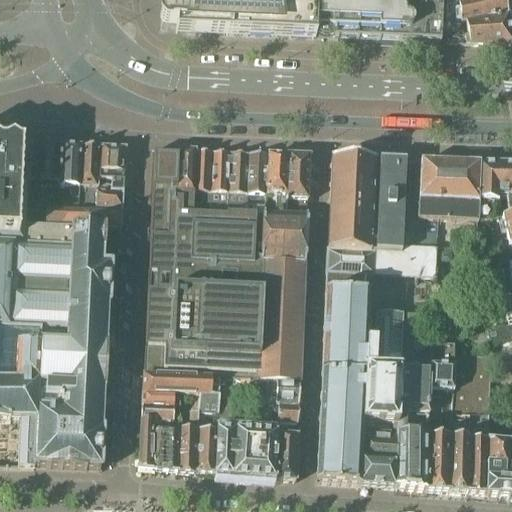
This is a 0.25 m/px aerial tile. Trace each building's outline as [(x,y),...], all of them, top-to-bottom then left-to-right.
[(314,36),(315,26),(334,26),(333,42),(439,46),(441,5),(401,3),(400,0),(159,0),(160,1),(162,1),(162,0),(168,0),(167,12),(164,12),(161,14),(159,17),(159,19),(159,20),(160,24),(163,26),(167,27),(175,27),(175,35),(312,41),(314,36)] [(506,13),(503,0),(493,0),(460,6),(444,8),(444,22),(463,21),(506,13)] [(457,36),(443,36),(443,47),(511,49),(511,43),(506,13),(463,21),(444,22),(444,27),(452,27),(460,27),(463,38),(466,37),(467,38),(468,42),(464,42),(464,40),(458,41),(457,36)] [(0,245),(22,247),(26,211),(27,189),(29,148),(0,147),(0,245)] [(27,189),(26,211),(37,211),(37,194),(32,194),(32,189),(44,190),(60,190),(62,150),(46,150),(29,148),(27,189)] [(62,150),(60,190),(69,191),(69,195),(70,195),(70,201),(63,201),(63,210),(61,210),(61,212),(77,212),(80,151),(62,150)] [(80,151),(77,212),(97,212),(97,191),(99,152),(80,151)] [(122,195),(124,153),(99,151),(99,152),(97,191),(100,191),(100,194),(122,195)] [(301,319),(303,268),(260,266),(262,220),(245,219),(226,219),(210,218),(192,217),(192,206),(192,196),(176,195),(178,154),(153,153),(143,379),(218,383),(239,384),(256,386),(257,385),(264,385),(298,386),(301,335),(302,319),(301,319)] [(192,196),(194,155),(178,154),(176,195),(192,196)] [(210,197),(211,156),(194,155),(192,196),(202,197),(201,206),(192,206),(192,217),(210,218),(210,207),(210,197)] [(226,219),(227,205),(227,197),(228,157),(211,156),(210,197),(222,197),(222,207),(210,207),(210,218),(226,219)] [(245,219),(248,157),(228,157),(227,197),(237,198),(237,202),(240,202),(240,205),(227,205),(226,219),(245,219)] [(266,201),(267,159),(248,157),(245,219),(262,220),(265,220),(265,217),(266,201)] [(267,159),(266,200),(276,200),(276,201),(284,201),(285,201),(286,159),(267,159)] [(284,204),(283,218),(289,218),(306,218),(307,204),(309,160),(286,159),(285,201),(284,201),(284,204)] [(327,251),(369,253),(374,163),(330,161),(327,251)] [(400,254),(401,250),(405,164),(379,163),(374,253),(400,254)] [(477,168),(439,166),(420,165),(417,223),(477,226),(476,224),(479,167),(477,168)] [(511,168),(479,167),(476,224),(477,226),(492,222),(493,205),(498,206),(498,201),(505,201),(508,218),(511,217),(511,168)] [(100,191),(97,191),(97,212),(121,212),(122,195),(100,194),(100,191)] [(44,214),(44,226),(44,230),(69,231),(95,232),(96,219),(120,220),(121,212),(97,212),(77,212),(61,212),(45,211),(44,214)] [(306,222),(306,220),(265,217),(265,220),(262,220),(260,266),(303,268),(304,268),(304,266),(303,266),(306,222)] [(511,217),(508,218),(502,220),(508,247),(511,245),(511,217)] [(119,235),(120,220),(96,219),(95,232),(103,232),(103,231),(117,232),(117,235),(119,235)] [(475,231),(476,241),(487,239),(485,229),(475,231)] [(102,253),(102,251),(103,232),(95,232),(69,231),(68,249),(22,247),(0,245),(0,425),(33,426),(32,447),(32,472),(32,471),(44,471),(45,472),(85,474),(85,473),(100,474),(102,432),(99,432),(101,394),(102,393),(103,393),(103,388),(102,388),(102,382),(103,382),(104,376),(102,376),(103,365),(104,365),(104,360),(103,360),(104,354),(105,354),(105,348),(104,348),(104,347),(103,347),(105,309),(108,309),(110,268),(100,267),(101,253),(102,253)] [(418,235),(417,251),(434,252),(434,235),(418,235)] [(493,254),(502,252),(499,241),(490,243),(493,254)] [(369,253),(327,251),(327,254),(326,254),(316,487),(359,491),(360,435),(361,425),(398,426),(398,414),(400,371),(403,316),(375,315),(374,358),(366,357),(367,346),(369,345),(369,339),(367,337),(369,297),(367,297),(368,280),(434,283),(435,252),(434,252),(417,251),(401,250),(400,254),(374,253),(374,255),(369,255),(369,253)] [(504,315),(508,328),(486,333),(490,348),(511,342),(511,296),(507,298),(510,313),(504,315)] [(452,395),(454,359),(454,348),(430,347),(428,373),(427,400),(439,401),(443,398),(443,394),(452,395)] [(470,353),(470,360),(490,362),(490,351),(483,351),(483,353),(470,353)] [(490,362),(470,360),(454,359),(452,395),(451,418),(470,420),(488,421),(490,362)] [(428,373),(400,371),(398,414),(427,416),(427,400),(428,373)] [(217,402),(218,383),(143,379),(142,398),(180,400),(189,400),(198,401),(217,402)] [(232,481),(235,434),(224,433),(225,424),(230,425),(231,411),(238,412),(238,409),(239,388),(239,384),(218,383),(217,402),(217,409),(216,419),(215,436),(214,479),(232,481)] [(297,410),(298,386),(264,385),(263,404),(276,405),(276,409),(297,410)] [(254,389),(239,388),(238,409),(258,410),(259,401),(254,401),(254,389)] [(179,413),(180,400),(142,398),(141,411),(179,413)] [(155,425),(152,474),(176,476),(178,434),(187,434),(188,415),(189,400),(180,400),(179,413),(178,426),(155,425)] [(195,478),(198,401),(189,400),(188,415),(187,434),(178,434),(176,476),(176,477),(195,478)] [(214,479),(215,436),(202,436),(203,418),(216,419),(217,409),(217,402),(198,401),(195,478),(214,479)] [(296,429),(297,410),(276,409),(276,411),(277,411),(276,428),(282,428),(288,429),(296,429)] [(178,426),(179,413),(141,411),(140,424),(155,425),(178,426)] [(450,442),(447,496),(466,497),(470,420),(451,418),(450,442)] [(470,420),(466,497),(484,499),(487,445),(488,421),(470,420)] [(152,474),(155,425),(140,424),(137,473),(137,472),(137,474),(152,475),(152,474)] [(296,441),(296,429),(288,429),(288,434),(292,434),(292,440),(296,441)] [(447,496),(450,442),(445,441),(446,438),(441,433),(426,432),(426,440),(424,494),(447,496)] [(274,484),(275,440),(276,436),(235,434),(232,481),(274,484)] [(397,438),(360,435),(359,491),(394,492),(397,438)] [(424,494),(426,440),(397,438),(394,492),(424,494)] [(292,440),(281,440),(275,440),(274,484),(294,485),(296,441),(292,440)] [(511,446),(487,445),(484,499),(511,500),(511,446)]
